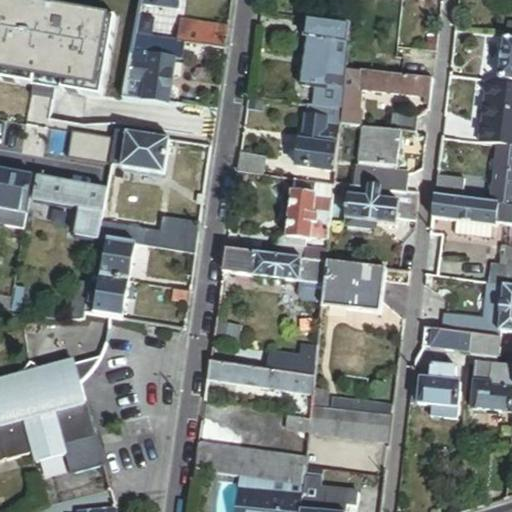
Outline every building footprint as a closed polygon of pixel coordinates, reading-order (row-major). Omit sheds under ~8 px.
[(119,20),(0,0),(0,82),(34,88),(54,91),(105,100),(119,20)] [(154,0),(152,11),(176,15),(178,0),(154,0)] [(349,38),(350,27),(307,21),(305,40),(307,40),(301,82),(301,88),(326,92),(327,86),(343,88),(345,72),(346,61),(347,56),(348,45),(326,43),(327,36),(349,38)] [(225,52),(228,32),(180,25),(177,46),(183,46),(206,49),(225,52)] [(327,36),(326,43),(348,45),(348,43),(349,38),(327,36)] [(166,45),(135,40),(127,85),(145,88),(142,105),(165,109),(172,65),(147,61),(147,66),(142,65),(144,54),(164,57),(166,45)] [(511,42),(501,41),(497,79),(511,80),(511,42)] [(361,44),(348,43),(348,45),(347,56),(359,57),(361,44)] [(183,46),(177,46),(166,45),(164,57),(144,54),(142,65),(147,66),(147,61),(172,65),(173,62),(181,63),(183,46)] [(224,65),(225,52),(206,49),(204,62),(224,65)] [(345,72),(366,74),(367,64),(346,61),(345,72)] [(345,72),(343,88),(341,113),(340,126),(340,127),(350,128),(359,129),(360,115),(358,109),(359,93),(431,101),(433,82),(366,74),(345,72)] [(511,85),(488,83),(480,145),(498,147),(511,147),(511,85)] [(145,88),(127,85),(124,101),(134,103),(142,105),(145,88)] [(321,123),(323,111),(309,109),(307,121),(321,123)] [(340,126),(341,113),(323,111),(321,123),(340,126)] [(403,134),(417,136),(419,121),(392,118),(391,133),(403,134)] [(340,127),(340,126),(321,123),(307,121),(303,145),(300,145),(296,170),(335,176),(336,167),(340,127)] [(336,167),(346,168),(350,128),(340,127),(336,167)] [(403,134),(391,133),(365,130),(361,170),(346,168),(336,167),(335,176),(334,187),(351,189),(369,191),(381,192),(399,194),(409,195),(411,175),(399,173),(403,134)] [(112,166),(116,141),(73,134),(69,160),(111,168),(112,166)] [(127,141),(117,139),(113,166),(122,168),(121,170),(161,177),(166,148),(127,141)] [(511,147),(498,147),(493,208),(511,210),(511,147)] [(267,161),(239,157),(237,174),(248,176),(264,178),(267,161)] [(28,217),(35,179),(0,172),(0,211),(5,213),(28,217)] [(245,193),(248,176),(237,174),(234,192),(245,193)] [(465,183),(437,179),(434,199),(462,204),(465,183)] [(103,214),(107,192),(40,180),(36,203),(103,214)] [(333,192),(333,189),(296,183),(287,241),(277,239),(275,259),(326,265),(327,255),(303,252),(305,243),(308,243),(308,241),(328,243),(333,192)] [(396,221),(398,204),(380,202),(381,192),(369,191),(367,201),(350,200),(348,222),(349,222),(370,224),(378,225),(395,227),(396,221)] [(398,204),(399,194),(381,192),(380,202),(398,204)] [(416,223),(419,196),(409,195),(399,194),(398,204),(396,221),(416,223)] [(511,210),(493,208),(462,204),(434,199),(432,221),(458,225),(497,231),(497,229),(511,231),(511,210)] [(25,232),(28,217),(5,213),(2,228),(25,232)] [(370,224),(349,222),(349,228),(369,230),(370,224)] [(195,258),(198,242),(100,224),(97,240),(135,247),(195,258)] [(458,225),(456,236),(492,241),(497,231),(458,225)] [(128,285),(135,247),(97,240),(90,278),(128,285)] [(305,243),(303,252),(327,255),(328,243),(308,241),(308,243),(305,243)] [(225,253),(222,275),(299,286),(324,289),(326,265),(275,259),(225,253)] [(385,272),(326,265),(324,289),(322,307),(322,311),(380,317),(385,272)] [(511,271),(511,272),(492,269),(489,288),(511,290),(511,271)] [(121,325),(128,285),(90,278),(89,286),(83,318),(121,325)] [(83,318),(89,286),(77,284),(71,318),(76,319),(75,325),(81,327),(83,318)] [(299,286),(296,303),(322,307),(324,289),(299,286)] [(511,290),(489,288),(486,325),(447,321),(445,335),(471,338),(498,341),(499,337),(511,337),(511,290)] [(188,309),(191,294),(173,291),(173,298),(171,306),(188,309)] [(0,322),(9,323),(12,307),(0,306),(0,322)] [(471,338),(445,335),(425,333),(424,351),(470,356),(471,338)] [(496,359),(498,341),(471,338),(470,356),(496,359)] [(315,380),(318,352),(301,350),(300,363),(298,377),(315,380)] [(0,464),(36,454),(39,465),(69,456),(66,446),(98,437),(89,403),(86,403),(81,385),(90,376),(93,373),(99,364),(102,358),(76,365),(75,360),(44,369),(31,361),(29,365),(26,368),(21,371),(16,377),(0,381),(0,464)] [(285,361),(283,375),(298,377),(300,363),(285,361)] [(313,393),(315,380),(298,377),(283,375),(209,365),(207,384),(273,394),(284,395),(313,399),(313,393)] [(511,371),(476,368),(471,414),(511,417),(511,371)] [(431,384),(421,383),(418,408),(431,410),(430,420),(458,424),(462,388),(457,388),(458,373),(433,370),(431,384)] [(421,383),(412,382),(409,407),(418,408),(421,383)] [(328,394),(313,393),(313,399),(312,409),(326,411),(328,394)] [(273,394),(272,401),(283,402),(284,395),(273,394)] [(393,417),(393,410),(332,404),(332,411),(344,413),(358,414),(374,415),(393,417)] [(328,411),(326,411),(312,409),(311,415),(311,419),(310,433),(309,437),(325,439),(328,411)] [(344,413),(332,411),(328,411),(325,439),(342,440),(344,413)] [(358,414),(344,413),(342,440),(355,442),(358,414)] [(371,443),(374,415),(358,414),(355,442),(371,443)] [(390,445),(393,417),(374,415),(371,443),(390,445)] [(310,433),(311,419),(300,418),(288,417),(287,431),(310,433)] [(195,468),(211,471),(214,444),(198,442),(195,468)] [(211,471),(224,473),(228,446),(214,444),(211,471)] [(228,446),(224,473),(237,475),(241,448),(228,446)] [(241,448),(237,475),(244,476),(251,477),(254,450),(241,448)] [(254,450),(251,477),(263,479),(267,452),(254,450)] [(267,452),(263,479),(276,480),(280,454),(267,452)] [(289,482),(293,455),(280,454),(276,480),(289,482)] [(305,480),(307,457),(293,455),(289,482),(305,485),(305,480)] [(301,511),(304,489),(305,485),(289,482),(276,480),(263,479),(251,477),(244,476),(239,511),(301,511)] [(321,481),(305,480),(305,485),(304,489),(320,490),(321,481)] [(358,494),(320,490),(304,489),(301,511),(346,511),(347,508),(356,509),(358,494)] [(462,503),(464,511),(472,511),(486,508),(482,497),(462,503)]
